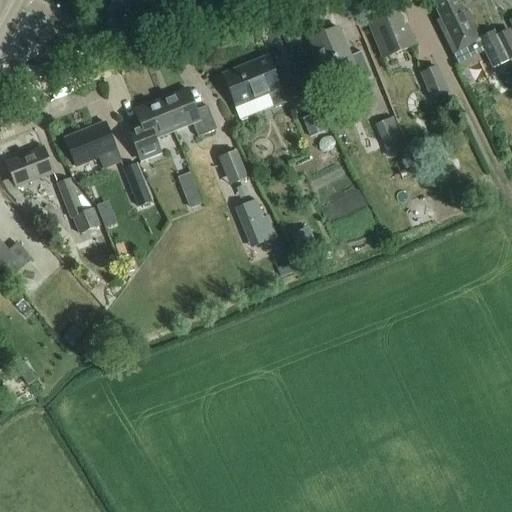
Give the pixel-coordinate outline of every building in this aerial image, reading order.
[(436,21),(452,53),(459,65),(485,51),(494,69),(511,59),(511,31),(511,29),(497,36),(495,31),(482,38),(468,10),(464,12),(457,0),(433,0),(431,1),(440,19),(436,21)] [(415,46),(409,33),(406,34),(396,11),(368,22),(383,59),(415,46)] [(352,86),(371,77),(360,51),(350,56),(338,27),(310,40),(325,77),(345,68),(352,86)] [(275,107),(300,97),(288,69),(274,74),(267,57),(224,76),(237,108),(270,94),(275,107)] [(432,100),(447,94),(436,68),(421,74),(432,100)] [(163,102),(176,132),(194,125),(200,139),(219,131),(208,107),(198,111),(189,90),(163,102)] [(156,141),(176,132),(163,102),(136,113),(144,132),(133,137),(143,162),(161,154),(156,141)] [(320,113),(303,120),(311,138),(328,131),(320,113)] [(387,154),(405,149),(396,116),(378,121),(387,154)] [(340,117),(331,122),(339,136),(348,130),(340,117)] [(122,163),(118,152),(108,124),(66,139),(77,168),(99,159),(103,170),(122,163)] [(16,189),(54,175),(44,148),(6,162),(16,189)] [(220,159),(231,186),(248,179),(237,151),(220,159)] [(142,211),(153,207),(138,166),(126,171),(142,211)] [(72,179),(58,185),(71,220),(74,219),(80,235),(101,227),(95,210),(83,197),(79,198),(72,179)] [(198,195),(188,200),(191,208),(202,204),(198,195)] [(276,238),(260,197),(235,206),(251,247),(276,238)] [(291,237),(301,257),(318,248),(309,229),(291,237)] [(0,241),(0,260),(9,252),(0,241)] [(129,257),(121,260),(126,276),(134,273),(129,257)] [(73,332),(65,343),(73,349),(81,338),(82,337),(74,330),(73,332)] [(35,378),(26,365),(19,370),(27,383),(35,378)]
